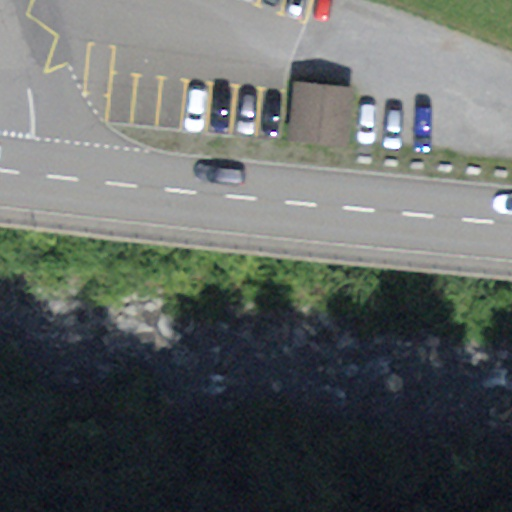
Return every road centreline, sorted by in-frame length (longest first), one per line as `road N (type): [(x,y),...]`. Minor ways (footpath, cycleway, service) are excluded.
road 1 (primary): [(36,175),(511,223)]
road 2 (unclassified): [(36,175),(0,12)]
